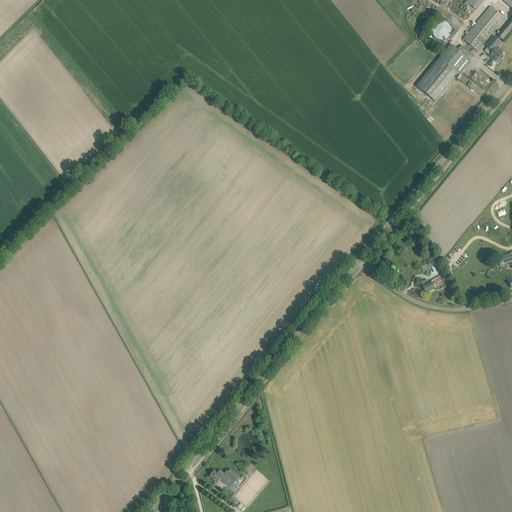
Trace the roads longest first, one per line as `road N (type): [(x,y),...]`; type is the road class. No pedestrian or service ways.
road 1 (tertiary): [(142,511),(358,259)]
road 2 (tertiary): [(358,259),(511,75)]
road 3 (unclassified): [(358,259),(433,307),(511,298)]
